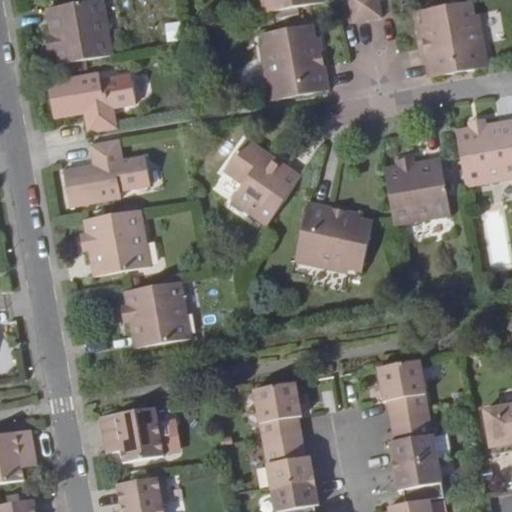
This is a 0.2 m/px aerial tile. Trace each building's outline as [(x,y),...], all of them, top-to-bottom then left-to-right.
[(54,53),(56,67),(111,57),(101,0),(46,10),(51,36),(51,40),(56,39),(58,50),(53,51),(54,53)] [(261,0),(264,15),(323,4),(322,0),(261,0)] [(348,0),(349,7),(352,24),(367,22),(362,0),(348,0)] [(362,0),(367,22),(381,19),(378,1),(377,0),(362,0)] [(431,54),(423,54),(428,79),(488,69),(483,44),(478,45),(473,17),(471,3),(421,12),(423,25),(425,39),(428,38),(431,54)] [(479,16),(473,17),(478,45),(483,44),(479,16)] [(418,26),(423,50),(423,54),(431,54),(428,38),(425,39),(423,25),(418,26)] [(264,78),(269,103),(328,93),(324,67),(317,69),(314,53),(317,52),(315,40),(312,27),(262,36),(265,49),(269,78),(264,78)] [(46,54),(54,53),(53,51),(58,50),(56,39),(51,40),(44,41),(46,54)] [(317,69),(324,67),(319,39),(315,40),(317,52),(314,53),(317,69)] [(259,49),(264,78),(269,78),(265,49),(259,49)] [(91,120),(84,121),(86,135),(115,130),(112,116),(105,118),(104,112),(111,111),(134,107),(129,76),(86,85),(85,78),(47,85),(54,121),(83,116),(91,114),(91,120)] [(394,133),(394,110),(336,111),(336,123),(366,123),(366,133),(394,133)] [(472,131),(483,129),(482,121),(468,123),(469,132),(472,131)] [(511,181),(511,123),(486,128),(483,129),(484,133),(474,135),(472,131),(469,132),(456,133),(466,189),(511,181)] [(271,163),(274,159),(246,139),(243,143),(271,163)] [(88,148),(91,162),(99,161),(100,167),(92,168),(62,173),(68,209),(107,202),(106,195),(149,188),(144,159),(120,163),(113,164),(112,159),(120,157),(117,143),(88,148)] [(283,203),(301,178),(274,159),(271,163),(243,143),(223,172),(243,185),(231,203),(256,220),(272,195),(283,203)] [(401,169),(411,166),(409,160),(395,162),(397,169),(401,169)] [(450,218),(440,162),(414,166),(411,166),(411,172),(401,173),(401,169),(397,169),(383,172),(393,228),(450,218)] [(372,222),(359,220),(346,217),(345,220),(330,217),(332,210),(309,204),(307,204),(294,263),(319,268),(320,264),(348,270),(361,273),(372,222)] [(345,220),(346,217),(347,213),(332,210),(330,217),(345,220)] [(89,253),(94,279),(150,269),(139,212),(84,222),(86,235),(87,239),(91,239),(94,249),(88,250),(89,253)] [(79,237),(81,251),(88,250),(94,249),(91,239),(87,239),(86,235),(79,237)] [(346,275),(348,270),(320,264),(319,268),(346,275)] [(130,324),(135,351),(190,341),(180,283),(124,294),(127,307),(127,311),(132,309),(134,319),(129,321),(130,324)] [(119,309),(122,322),(129,321),(127,311),(127,307),(119,309)] [(428,407),(419,360),(368,369),(374,402),(386,400),(389,414),(428,407)] [(310,413),(304,380),(254,389),(263,437),(301,430),(298,416),(310,413)] [(511,403),(483,409),(489,446),(507,443),(511,441),(511,403)] [(153,408),(97,418),(102,443),(117,441),(119,451),(121,463),(162,456),(153,408)] [(393,466),(437,458),(430,421),(409,426),(391,428),(394,440),(389,441),(393,466)] [(37,461),(32,431),(0,436),(0,485),(24,481),(23,471),(22,464),(37,461)] [(117,441),(102,443),(103,454),(119,451),(117,441)] [(272,488),(315,481),(311,456),(306,456),(303,443),(265,449),(272,488)] [(430,498),(444,496),(437,458),(393,466),(398,491),(402,490),(405,503),(430,498)] [(22,464),(23,471),(38,468),(37,461),(22,464)] [(167,475),(120,484),(123,510),(123,511),(168,511),(167,505),(172,504),(167,475)] [(316,511),(316,505),(319,504),(315,481),(272,488),(276,511),(316,511)] [(431,511),(430,498),(405,503),(388,506),(389,511),(431,511)] [(34,511),(33,501),(0,507),(0,511),(34,511)]
